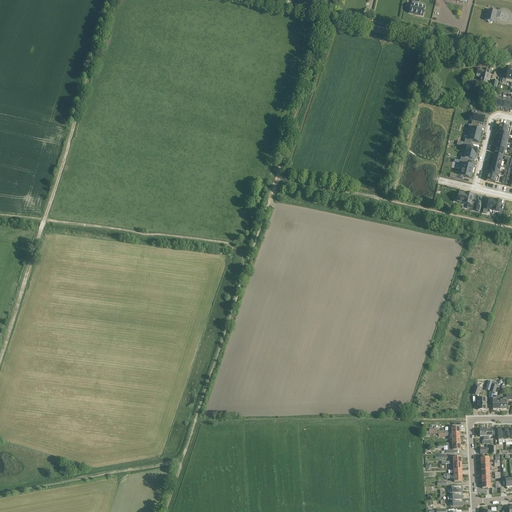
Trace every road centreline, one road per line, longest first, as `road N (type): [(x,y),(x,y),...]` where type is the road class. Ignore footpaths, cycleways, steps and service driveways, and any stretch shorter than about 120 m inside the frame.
road 1 (unclassified): [(252,0),(511,60)]
road 2 (track): [(328,17),(253,250)]
road 3 (track): [(253,250),(193,419)]
road 4 (residential): [(511,118),(492,113),(474,188),(511,198)]
road 5 (residential): [(473,501),(471,421),(511,419)]
